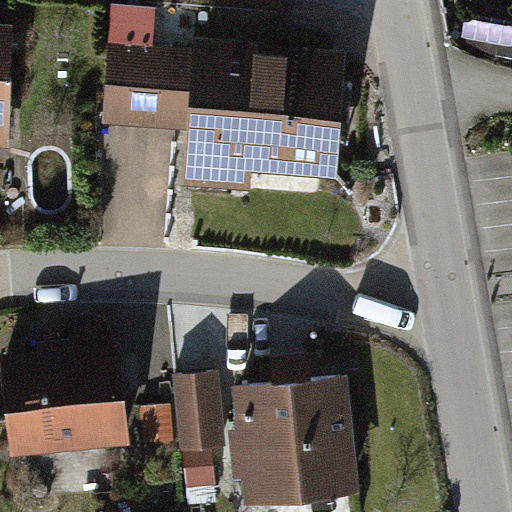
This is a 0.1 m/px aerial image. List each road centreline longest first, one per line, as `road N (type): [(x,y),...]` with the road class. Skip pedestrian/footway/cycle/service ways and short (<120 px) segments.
road 1 (residential): [(0,268),(206,266),(443,301)]
road 2 (residential): [(443,301),(391,0)]
road 3 (residential): [(483,511),(443,301)]
